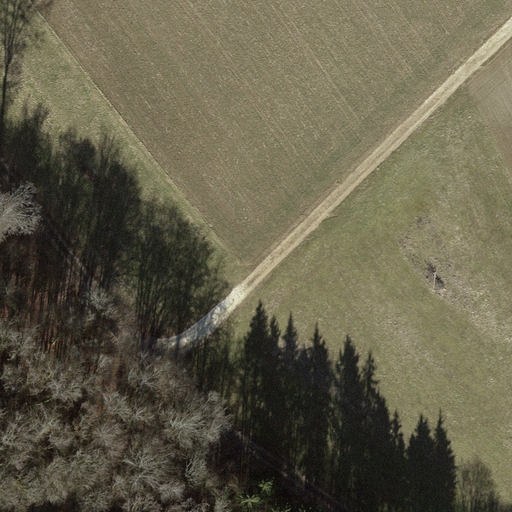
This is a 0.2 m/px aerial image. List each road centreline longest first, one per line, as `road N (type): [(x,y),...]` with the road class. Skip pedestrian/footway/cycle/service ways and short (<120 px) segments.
road 1 (track): [(511,30),(160,367)]
road 2 (track): [(160,367),(0,147)]
road 3 (track): [(345,511),(160,367)]
